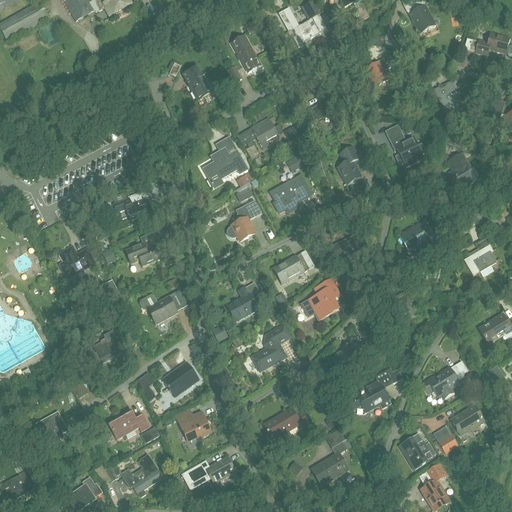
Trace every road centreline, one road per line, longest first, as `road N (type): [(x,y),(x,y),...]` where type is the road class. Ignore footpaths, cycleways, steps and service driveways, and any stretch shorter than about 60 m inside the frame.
road 1 (residential): [(392,192),(353,308),(232,428)]
road 2 (residential): [(368,510),(408,392),(441,337),(511,289)]
road 3 (residential): [(198,287),(373,194),(392,192)]
road 4 (residential): [(331,49),(379,33),(511,87)]
road 5 (residential): [(172,133),(331,49)]
road 6 (tertiary): [(0,135),(144,50)]
road 7 (residential): [(172,133),(198,287)]
road 8 (residential): [(331,49),(392,192)]
road 9 (residential): [(198,287),(232,428)]
road 10 (unknown): [(204,330),(121,380),(95,410)]
road 11 (residential): [(392,192),(511,233)]
